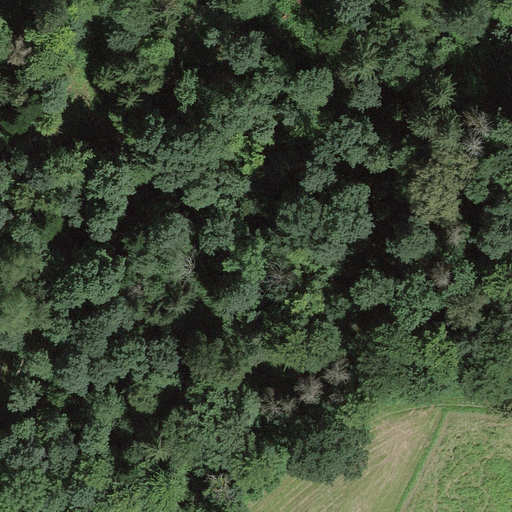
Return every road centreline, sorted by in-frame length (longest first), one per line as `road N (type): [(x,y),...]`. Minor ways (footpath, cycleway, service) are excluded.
road 1 (track): [(0,412),(25,313),(204,0)]
road 2 (track): [(511,399),(424,399),(351,423),(242,511)]
